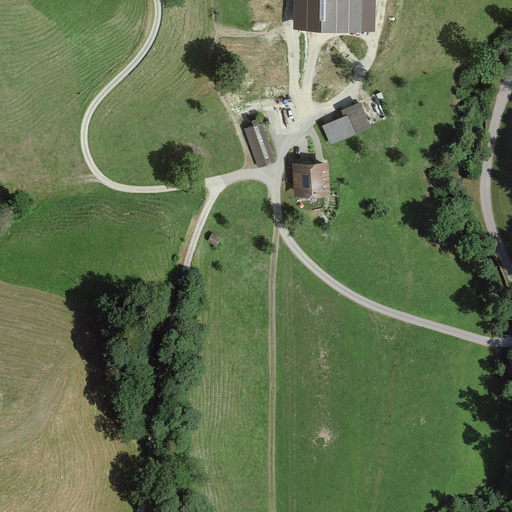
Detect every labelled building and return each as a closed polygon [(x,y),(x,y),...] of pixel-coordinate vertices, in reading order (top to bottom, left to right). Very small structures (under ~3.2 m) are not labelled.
[(334,89),(328,48),(305,52),(302,30),(276,34),(280,55),(248,59),(252,87),(238,89),(241,103),(334,89)] [(345,117),(324,126),(331,142),(369,126),(359,103),(342,111),(345,117)] [(262,124),(246,130),(259,165),(275,160),(262,124)] [(326,163),(293,163),(294,194),(327,193),(326,163)] [(220,235),(210,231),(206,239),(216,243),(220,235)]
